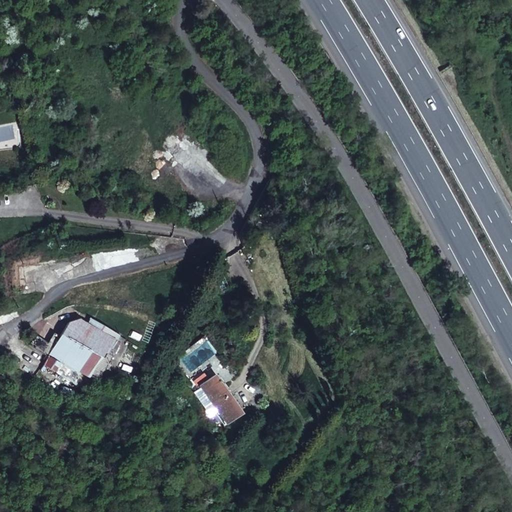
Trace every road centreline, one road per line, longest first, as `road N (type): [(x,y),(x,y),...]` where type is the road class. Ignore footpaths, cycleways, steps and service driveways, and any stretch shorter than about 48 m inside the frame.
road 1 (secondary): [(222,0),(343,161),(511,467)]
road 2 (unclassified): [(186,0),(181,35),(188,49),(241,107),(260,143),(243,213),(207,244),(75,281),(0,333)]
road 3 (motorway): [(324,0),(511,331)]
road 4 (motorway): [(511,251),(369,0)]
road 5 (unknown): [(244,367),(257,333),(252,299),(207,244)]
